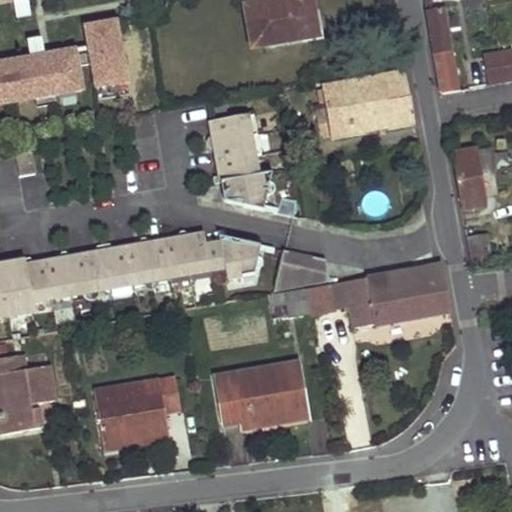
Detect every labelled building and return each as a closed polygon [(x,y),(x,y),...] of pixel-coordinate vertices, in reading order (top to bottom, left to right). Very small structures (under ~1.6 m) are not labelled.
[(26,0),(11,0),(15,19),(29,17),(26,0)] [(310,0),(282,0),(243,7),(251,48),(286,43),(286,39),(317,34),(310,0)] [(433,54),(452,50),(444,7),(425,11),(433,54)] [(167,23),(165,9),(147,11),(149,26),(167,23)] [(0,99),(29,93),(52,89),(53,94),(74,90),(93,87),(123,81),(112,20),(81,26),(86,51),(0,67),(0,99)] [(0,67),(86,51),(81,26),(75,27),(79,46),(42,53),(27,56),(0,61),(0,67)] [(27,56),(42,53),(38,37),(24,40),(27,56)] [(433,54),(440,94),(443,95),(460,92),(452,50),(433,54)] [(511,54),(511,52),(483,56),(486,85),(511,79),(511,54)] [(330,137),(405,124),(414,122),(405,73),(397,74),(321,87),(325,109),(313,111),(316,123),(327,121),(329,133),(330,137)] [(123,81),(93,87),(95,97),(125,91),(123,81)] [(52,89),(29,93),(32,108),(76,99),(74,90),(53,94),(52,89)] [(251,113),(208,121),(218,181),(223,180),(225,190),(222,194),(222,196),(223,199),(224,201),(230,203),(241,201),(241,205),(260,209),(264,191),(262,191),(258,174),(256,175),(252,155),(258,154),(251,113)] [(205,136),(206,120),(188,118),(187,135),(205,136)] [(327,121),(316,123),(318,135),(329,133),(327,121)] [(26,153),(10,148),(15,176),(30,174),(26,153)] [(482,152),(487,204),(499,203),(494,151),(482,152)] [(472,153),(451,155),(461,210),(480,208),(472,153)] [(24,258),(3,262),(5,273),(0,273),(0,320),(34,314),(32,303),(224,271),(226,281),(251,276),(248,262),(254,261),(257,246),(237,241),(236,244),(229,242),(229,238),(224,238),(222,238),(219,241),(204,244),(202,233),(25,265),(24,258)] [(486,236),(466,239),(470,266),(496,263),(495,257),(489,258),(486,236)] [(322,259),(279,250),(271,292),(328,282),(322,259)] [(428,269),(436,314),(449,311),(442,267),(428,269)] [(428,269),(304,291),(308,313),(308,314),(337,310),(336,306),(350,304),(353,328),(436,314),(428,269)] [(304,291),(267,297),(268,305),(285,302),(288,316),(308,313),(304,291)] [(22,356),(0,358),(0,377),(5,414),(0,415),(0,433),(0,436),(39,431),(36,410),(32,411),(31,406),(53,403),(49,367),(24,371),(22,356)] [(298,364),(216,377),(224,425),(241,422),(277,416),(278,422),(307,417),(298,364)] [(173,378),(93,391),(103,451),(142,445),(138,428),(166,423),(164,413),(179,411),(173,378)] [(277,416),(241,422),(242,428),(278,422),(277,416)] [(166,423),(138,428),(142,445),(169,440),(166,423)]
